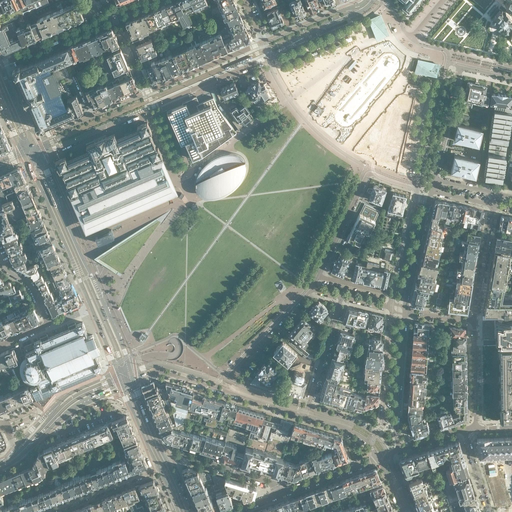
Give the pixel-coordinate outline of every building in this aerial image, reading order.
[(12,21),(8,11),(3,0),(0,1),(0,8),(6,23),(12,21)] [(15,11),(10,0),(3,0),(8,11),(12,21),(18,18),(15,11)] [(23,14),(17,0),(10,0),(15,11),(18,18),(24,15),(23,14)] [(27,6),(24,0),(17,0),(23,14),(29,11),(27,6)] [(36,9),(32,0),(24,0),(27,6),(29,11),(36,9)] [(42,7),(39,0),(32,0),(36,9),(37,10),(42,7)] [(187,12),(181,0),(176,0),(172,2),(180,20),(182,25),(191,21),(187,12)] [(194,11),(189,0),(181,0),(187,12),(190,11),(191,12),(194,11)] [(208,5),(205,0),(189,0),(194,11),(208,5)] [(236,6),(233,0),(219,6),(222,13),(236,6)] [(306,13),(300,0),(288,0),(291,6),(289,7),(291,12),(293,12),(295,16),(294,17),(297,18),(298,17),(306,13)] [(322,8),(318,0),(304,0),(310,13),(315,11),(315,10),(322,8)] [(400,0),(401,0),(405,3),(402,7),(402,6),(402,7),(408,12),(409,13),(409,12),(419,0),(400,0)] [(180,20),(172,2),(166,5),(173,20),(177,19),(178,21),(180,20)] [(84,18),(77,3),(70,6),(77,21),(84,18)] [(173,20),(166,5),(159,8),(167,26),(170,24),(169,22),(173,20)] [(77,21),(70,6),(63,9),(70,24),(77,21)] [(239,13),(237,8),(236,6),(222,13),(225,19),(239,13)] [(497,8),(494,6),(489,13),(491,15),(497,8)] [(167,26),(159,8),(153,10),(159,26),(163,24),(164,27),(167,26)] [(282,19),(279,11),(278,8),(267,13),(268,15),(267,16),(271,26),(273,27),(279,25),(281,25),(283,25),(283,23),(284,23),(284,22),(282,19)] [(70,24),(63,9),(57,12),(63,27),(70,24)] [(159,26),(153,10),(146,14),(152,29),(153,31),(157,30),(156,27),(159,26)] [(511,24),(511,21),(509,19),(510,17),(506,13),(504,14),(499,10),(495,16),(493,18),(491,18),(492,21),(494,21),(496,24),(495,25),(500,29),(501,28),(504,30),(504,32),(507,31),(507,30),(509,28),(511,24)] [(63,27),(57,12),(37,21),(43,36),(63,27)] [(242,20),(239,13),(225,19),(227,26),(242,20)] [(152,29),(146,14),(139,16),(146,33),(149,32),(148,30),(152,29)] [(381,14),(368,20),(377,41),(389,36),(381,14)] [(146,33),(139,16),(132,19),(139,34),(143,43),(149,40),(146,33)] [(43,36),(37,21),(36,18),(32,20),(34,24),(35,23),(36,25),(32,27),(37,39),(43,36)] [(139,34),(132,19),(125,22),(136,46),(143,43),(139,34)] [(228,34),(229,33),(245,26),(242,20),(227,26),(225,27),(228,34)] [(23,44),(17,29),(13,22),(0,27),(0,45),(3,51),(5,52),(23,44)] [(37,39),(32,27),(30,23),(27,25),(28,28),(25,30),(30,41),(37,39)] [(232,40),(248,33),(245,26),(229,33),(232,40)] [(30,41),(25,30),(21,31),(20,28),(17,29),(23,44),(30,41)] [(119,46),(112,28),(105,31),(112,47),(111,47),(114,52),(120,49),(119,46)] [(112,47),(105,31),(99,33),(106,49),(108,47),(109,48),(111,47),(112,47)] [(106,49),(99,33),(93,36),(99,52),(102,51),(102,50),(106,49)] [(231,48),(251,40),(248,33),(232,40),(224,43),(227,50),(231,48)] [(227,50),(224,43),(220,34),(209,39),(208,37),(206,38),(207,39),(199,43),(207,59),(227,50)] [(99,52),(93,36),(86,39),(93,54),(96,53),(99,52)] [(93,54),(86,39),(80,42),(87,57),(90,56),(93,54)] [(153,46),(152,43),(152,42),(151,39),(149,40),(143,43),(136,46),(138,52),(153,46)] [(87,57),(80,42),(74,44),(79,56),(80,60),(83,58),(83,59),(87,57)] [(207,59),(199,43),(193,45),(200,62),(207,59)] [(79,56),(74,44),(67,47),(68,48),(73,59),(74,62),(77,61),(76,58),(79,56)] [(200,62),(193,45),(186,48),(193,65),(200,62)] [(141,59),(157,52),(155,49),(153,46),(138,52),(141,59)] [(83,111),(77,96),(67,100),(66,97),(65,97),(66,98),(46,106),(45,104),(46,103),(45,101),(44,102),(43,98),(45,97),(41,88),(39,89),(36,84),(58,74),(65,72),(61,64),(73,59),(68,48),(23,67),(20,68),(20,67),(12,71),(13,72),(12,73),(14,76),(15,77),(16,78),(17,80),(24,95),(22,96),(24,100),(25,102),(25,103),(27,107),(28,106),(35,121),(34,121),(35,123),(35,124),(37,128),(41,130),(46,128),(46,127),(51,125),(74,115),(83,111)] [(193,65),(186,48),(180,51),(179,51),(186,68),(193,65)] [(129,68),(124,56),(121,50),(102,57),(103,59),(96,61),(102,76),(106,74),(107,77),(125,69),(129,68)] [(186,68),(179,51),(172,54),(179,71),(186,68)] [(179,71),(172,54),(165,57),(172,74),(179,71)] [(172,74),(165,57),(161,59),(160,58),(158,59),(158,61),(165,77),(172,74)] [(158,80),(151,62),(150,61),(148,62),(146,58),(141,60),(151,82),(152,82),(158,80)] [(417,59),(414,72),(437,77),(439,64),(417,59)] [(165,77),(158,61),(155,62),(154,60),(151,62),(158,80),(165,77)] [(136,85),(129,68),(125,69),(127,74),(124,75),(131,91),(137,89),(137,88),(136,86),(137,86),(136,85)] [(131,91),(124,75),(122,76),(122,77),(119,78),(125,94),(131,91)] [(125,94),(119,78),(118,77),(115,79),(116,80),(112,81),(119,97),(125,94)] [(119,97),(112,81),(112,80),(110,81),(110,82),(106,84),(107,87),(113,99),(119,97)] [(267,91),(267,90),(263,84),(261,85),(258,81),(254,83),(254,82),(248,85),(249,86),(247,87),(249,89),(255,101),(259,98),(260,100),(263,98),(265,101),(270,98),(266,92),(267,92),(267,91)] [(238,91),(237,89),(234,82),(229,84),(230,84),(221,88),(224,97),(233,93),(235,94),(238,92),(238,91)] [(486,107),(489,93),(485,92),(486,86),(480,85),(478,84),(479,83),(475,82),(475,83),(473,83),(467,82),(466,89),(465,89),(464,92),(465,92),(463,99),(482,103),(482,106),(486,107)] [(113,99),(107,87),(106,84),(102,85),(99,86),(106,102),(113,99)] [(106,102),(99,86),(97,87),(97,88),(94,89),(95,92),(100,104),(106,102)] [(95,92),(94,89),(93,89),(81,94),(88,109),(92,107),(93,107),(100,104),(95,92)] [(511,95),(507,95),(507,94),(496,93),(491,93),(490,103),(490,104),(494,104),(484,178),(502,180),(511,106),(511,95)] [(235,133),(232,135),(229,129),(232,128),(217,107),(213,97),(199,103),(196,96),(183,101),(184,103),(171,108),(167,110),(166,110),(181,144),(185,143),(192,159),(201,155),(202,157),(198,159),(199,160),(235,133)] [(252,116),(249,111),(249,110),(245,105),(241,108),(240,107),(238,109),(235,105),(230,107),(229,107),(238,120),(239,121),(240,121),(242,124),(244,122),(250,118),(252,116)] [(178,195),(162,157),(161,154),(160,150),(159,150),(158,147),(156,148),(150,133),(152,132),(150,129),(149,125),(148,126),(147,122),(144,124),(144,123),(140,125),(137,127),(139,131),(117,140),(114,134),(107,137),(106,137),(94,142),(94,143),(86,146),(89,152),(67,161),(65,158),(62,159),(58,160),(58,161),(55,162),(57,165),(56,165),(58,169),(60,172),(62,171),(68,186),(66,187),(67,190),(68,194),(69,194),(70,197),(86,234),(132,215),(178,195)] [(453,140),(478,146),(482,129),(457,124),(456,128),(455,130),(457,131),(456,134),(455,133),(454,136),(453,140)] [(11,147),(2,126),(0,126),(0,152),(10,149),(11,147)] [(195,184),(195,185),(196,186),(196,187),(196,188),(196,189),(197,189),(197,190),(197,191),(198,191),(198,192),(199,193),(200,193),(200,194),(201,194),(202,195),(203,195),(203,196),(204,196),(205,196),(206,196),(207,196),(208,197),(209,197),(210,197),(211,197),(212,197),(213,197),(214,197),(215,196),(216,196),(217,196),(218,196),(219,196),(220,195),(221,195),(222,195),(223,194),(224,194),(224,193),(225,193),(226,193),(227,192),(228,192),(228,191),(229,191),(230,190),(231,190),(231,189),(232,189),(233,188),(234,187),(235,186),(236,185),(237,185),(237,184),(238,183),(239,183),(239,182),(240,181),(241,180),(241,179),(242,178),(242,177),(243,177),(243,176),(243,175),(244,175),(244,174),(244,173),(244,172),(245,172),(245,171),(245,170),(245,169),(245,168),(245,167),(245,166),(245,165),(245,164),(245,163),(245,162),(244,161),(244,160),(243,159),(243,158),(242,158),(242,157),(241,157),(241,156),(240,156),(240,155),(239,155),(238,155),(238,154),(237,154),(236,154),(235,154),(235,153),(234,153),(233,153),(232,153),(231,153),(230,153),(229,153),(228,153),(227,153),(226,153),(225,153),(224,154),(223,154),(222,154),(221,154),(221,155),(220,155),(219,155),(218,156),(217,156),(216,157),(215,157),(214,158),(213,158),(212,159),(211,159),(211,160),(210,160),(209,161),(208,161),(208,162),(207,163),(206,163),(205,164),(205,165),(204,165),(204,166),(203,166),(203,167),(202,168),(201,168),(201,169),(201,170),(200,170),(200,171),(199,172),(198,173),(198,174),(197,175),(197,176),(197,177),(196,178),(196,179),(196,180),(196,181),(196,182),(195,183),(195,184)] [(475,177),(479,160),(454,155),(450,171),(475,177)] [(28,185),(25,178),(27,177),(24,170),(22,171),(20,168),(18,167),(13,169),(18,179),(19,183),(9,187),(11,193),(12,192),(17,190),(28,185)] [(18,179),(13,169),(8,171),(12,182),(18,179)] [(12,182),(8,171),(2,173),(7,184),(12,182)] [(15,198),(30,192),(28,185),(17,190),(12,192),(15,198)] [(381,203),(386,189),(385,189),(385,188),(384,188),(383,187),(382,187),(381,188),(381,187),(378,186),(377,186),(377,185),(376,185),(375,185),(374,185),(373,185),(372,188),(369,187),(368,188),(366,192),(367,193),(370,194),(369,197),(369,198),(374,200),(375,201),(374,204),(379,205),(380,202),(381,203)] [(41,216),(33,198),(30,192),(15,198),(2,204),(4,208),(10,221),(13,220),(14,223),(16,227),(18,226),(29,221),(41,216)] [(406,206),(407,204),(407,203),(406,203),(406,202),(404,201),(406,195),(393,192),(392,198),(391,198),(390,203),(389,203),(387,214),(395,216),(395,214),(401,216),(401,213),(402,213),(403,207),(405,207),(405,206),(406,206)] [(436,224),(438,217),(442,201),(436,200),(434,201),(429,223),(436,224)] [(445,219),(449,203),(442,201),(438,217),(445,219)] [(452,218),(456,204),(449,203),(445,219),(445,220),(448,221),(449,217),(450,218),(451,219),(452,218)] [(370,230),(380,211),(364,204),(355,223),(370,230)] [(459,220),(463,206),(456,204),(452,218),(452,222),(455,222),(455,220),(459,221),(459,220)] [(473,225),(477,209),(470,208),(463,206),(459,220),(460,220),(459,221),(460,221),(460,222),(461,222),(462,221),(463,221),(463,224),(466,225),(466,224),(473,225)] [(10,221),(4,208),(2,209),(2,212),(3,214),(1,215),(3,220),(4,223),(3,223),(4,228),(11,225),(14,223),(13,220),(10,221)] [(159,224),(160,223),(161,224),(161,225),(173,210),(172,209),(170,212),(169,211),(100,254),(94,258),(107,268),(120,277),(121,275),(122,275),(159,224)] [(482,223),(484,216),(482,216),(484,211),(477,209),(473,225),(480,227),(481,222),(482,223)] [(505,230),(508,216),(501,215),(500,216),(498,228),(505,230)] [(44,222),(41,216),(29,221),(31,225),(29,226),(30,229),(32,228),(44,222)] [(47,229),(45,226),(44,222),(32,228),(34,232),(32,232),(34,235),(34,234),(47,229)] [(359,244),(365,231),(369,233),(370,230),(355,223),(347,238),(359,244)] [(442,226),(436,224),(429,223),(427,232),(441,236),(443,236),(444,231),(441,230),(442,226)] [(13,231),(11,225),(4,228),(2,229),(3,231),(1,232),(2,233),(1,234),(2,236),(12,231),(13,231)] [(49,236),(47,229),(34,234),(37,241),(49,236)] [(95,236),(98,243),(114,236),(111,229),(95,236)] [(3,240),(17,234),(16,232),(13,233),(12,231),(2,236),(3,240)] [(440,240),(441,236),(427,232),(425,242),(440,246),(442,240),(440,240)] [(476,234),(472,234),(468,233),(466,233),(466,236),(467,236),(467,240),(478,242),(480,235),(476,234)] [(16,240),(15,238),(18,237),(17,234),(3,240),(5,245),(16,240)] [(52,242),(49,236),(37,241),(32,243),(33,246),(33,245),(34,249),(52,242)] [(510,246),(511,239),(497,237),(497,238),(496,239),(497,240),(497,241),(496,241),(496,243),(496,244),(510,246)] [(7,250),(21,244),(20,242),(17,243),(16,240),(5,245),(7,250)] [(477,250),(478,242),(467,240),(462,240),(461,243),(464,243),(465,244),(464,248),(477,250)] [(43,253),(55,248),(52,242),(34,249),(32,250),(35,256),(43,253)] [(355,251),(358,245),(352,242),(349,249),(355,251)] [(441,252),(442,246),(440,246),(425,242),(423,253),(438,256),(440,251),(441,252)] [(20,250),(19,248),(22,247),(21,244),(7,250),(9,255),(20,250)] [(509,254),(510,246),(496,244),(496,245),(495,247),(496,247),(495,248),(495,250),(495,251),(509,254)] [(41,261),(58,254),(55,248),(43,253),(44,255),(40,257),(41,261)] [(476,258),(477,250),(464,248),(463,252),(463,253),(460,252),(459,255),(476,258)] [(12,260),(25,254),(24,252),(21,253),(20,250),(9,255),(12,260)] [(390,260),(392,253),(384,251),(383,258),(390,260)] [(511,254),(509,254),(495,251),(493,260),(493,263),(492,268),(508,271),(509,271),(509,270),(510,270),(510,269),(510,268),(511,268),(511,267),(510,266),(510,265),(510,264),(509,264),(510,260),(511,260),(511,259),(511,258),(511,255),(511,254)] [(437,262),(438,256),(423,253),(420,263),(420,264),(437,267),(438,262),(437,262)] [(24,261),(23,258),(26,257),(25,254),(12,260),(14,265),(24,261)] [(46,266),(47,265),(60,260),(58,254),(41,261),(42,262),(43,263),(44,262),(45,263),(46,266)] [(382,271),(383,267),(379,266),(379,264),(367,261),(366,267),(360,266),(360,263),(356,262),(354,267),(348,264),(351,259),(340,254),(337,259),(336,259),(335,260),(333,263),(334,265),(332,270),(342,276),(344,273),(352,277),(352,278),(357,279),(357,278),(364,279),(364,280),(374,282),(381,283),(380,284),(381,284),(380,285),(385,286),(385,285),(389,270),(384,268),(383,271),(382,271)] [(474,266),(476,258),(459,255),(459,259),(461,259),(462,260),(461,264),(474,266)] [(28,267),(25,260),(24,261),(14,265),(14,266),(20,269),(23,270),(28,273),(30,273),(37,270),(40,268),(38,263),(28,267)] [(51,269),(62,264),(60,260),(47,265),(48,267),(48,268),(49,268),(50,267),(51,269)] [(64,269),(62,264),(51,269),(53,274),(64,269)] [(436,275),(437,267),(420,264),(421,264),(420,264),(420,265),(419,267),(419,268),(419,271),(436,275)] [(473,274),(474,266),(461,264),(461,268),(460,269),(457,268),(456,271),(473,274)] [(508,271),(492,268),(491,273),(490,277),(489,285),(505,288),(506,287),(507,287),(507,286),(507,285),(508,285),(508,284),(508,283),(507,283),(507,282),(507,281),(506,281),(507,277),(508,277),(509,276),(509,275),(509,274),(509,273),(509,272),(508,271)] [(56,279),(66,275),(64,269),(53,274),(51,275),(48,270),(46,271),(50,282),(56,279)] [(40,276),(37,270),(30,273),(32,277),(33,279),(34,278),(40,276)] [(435,283),(437,275),(436,275),(419,271),(418,271),(416,279),(435,283)] [(472,282),(473,274),(456,271),(456,274),(459,275),(460,276),(459,280),(472,282)] [(45,280),(44,278),(43,279),(41,275),(40,276),(34,278),(36,282),(37,282),(38,284),(45,280)] [(69,279),(66,275),(56,279),(58,284),(69,279)] [(49,279),(45,280),(38,284),(40,288),(41,289),(48,286),(49,286),(48,283),(50,282),(49,279)] [(57,290),(60,288),(68,285),(71,284),(69,279),(58,284),(57,285),(58,287),(57,288),(57,290)] [(435,284),(435,283),(416,279),(415,287),(427,290),(428,290),(429,290),(432,291),(435,291),(436,284),(435,284)] [(470,291),(471,283),(472,282),(459,280),(453,279),(452,281),(457,282),(456,289),(470,291)] [(75,294),(72,286),(71,284),(68,285),(60,288),(64,298),(75,294)] [(16,290),(14,285),(12,286),(0,289),(0,292),(3,291),(4,294),(6,293),(16,290)] [(511,300),(502,301),(504,287),(489,285),(486,304),(511,305),(511,300)] [(50,293),(48,286),(41,289),(43,294),(44,295),(50,293)] [(428,290),(427,290),(415,287),(414,290),(413,296),(412,296),(411,304),(423,306),(423,305),(425,306),(426,301),(425,301),(427,295),(429,290),(428,290)] [(10,297),(21,293),(19,288),(16,290),(6,293),(6,295),(7,294),(8,295),(9,295),(10,297)] [(468,301),(470,291),(456,289),(455,296),(450,295),(450,298),(468,301)] [(53,300),(52,298),(53,298),(53,297),(55,296),(54,294),(52,295),(51,292),(50,293),(44,295),(49,305),(52,303),(51,301),(53,300)] [(10,303),(23,297),(21,293),(10,297),(11,299),(10,300),(10,301),(9,302),(10,303)] [(78,304),(79,302),(78,302),(81,301),(78,294),(76,296),(75,294),(64,298),(58,301),(56,298),(54,300),(59,312),(78,304)] [(467,311),(468,301),(450,298),(449,298),(449,303),(447,304),(447,306),(448,307),(448,309),(467,311)] [(59,312),(54,300),(53,300),(51,301),(52,303),(49,305),(52,313),(53,315),(59,312)] [(322,317),(327,310),(326,309),(327,308),(322,304),(319,301),(317,303),(316,303),(309,312),(314,316),(313,318),(317,321),(318,320),(319,320),(320,320),(321,320),(322,320),(323,319),(323,318),(323,317),(322,317)] [(511,305),(486,304),(484,314),(498,314),(511,313),(511,305)] [(39,320),(33,308),(33,306),(25,309),(26,311),(32,323),(35,322),(39,320)] [(354,324),(357,310),(348,308),(347,308),(343,322),(354,324)] [(366,320),(368,313),(368,312),(357,310),(354,324),(365,327),(366,320)] [(26,326),(20,313),(19,311),(16,312),(17,314),(14,315),(20,329),(26,326)] [(32,323),(26,311),(20,313),(26,326),(32,323)] [(380,323),(381,320),(382,316),(372,313),(372,314),(368,313),(366,320),(370,321),(370,323),(369,323),(367,329),(368,329),(369,330),(371,330),(372,330),(373,327),(375,327),(374,329),(378,330),(379,328),(381,329),(382,324),(380,323)] [(511,313),(498,314),(499,338),(511,337),(511,313)] [(20,329),(14,315),(8,318),(14,331),(20,329)] [(14,331),(8,318),(8,317),(2,320),(8,334),(14,331)] [(318,330),(303,317),(299,322),(296,326),(308,336),(309,335),(312,337),(318,330)] [(8,334),(2,320),(0,320),(0,331),(2,336),(8,334)] [(103,370),(100,363),(100,364),(96,354),(100,353),(93,337),(89,338),(85,329),(86,329),(83,322),(76,325),(75,323),(68,326),(69,328),(48,336),(47,334),(40,337),(41,340),(33,343),(36,349),(25,353),(25,354),(23,355),(19,356),(22,362),(20,366),(20,373),(23,379),(28,384),(32,386),(33,388),(31,389),(33,394),(34,394),(34,393),(35,394),(36,394),(36,395),(37,396),(36,396),(36,397),(36,398),(35,398),(35,399),(33,400),(29,402),(37,408),(41,412),(49,403),(57,394),(102,375),(96,374),(103,371),(103,370)] [(430,325),(429,324),(428,324),(416,322),(414,324),(414,333),(429,334),(430,334),(430,331),(428,331),(429,329),(430,329),(430,328),(431,328),(431,327),(431,326),(431,325),(430,325)] [(311,339),(308,336),(296,326),(293,330),(292,330),(288,334),(304,347),(311,339)] [(465,335),(465,330),(465,329),(463,328),(450,327),(450,333),(449,333),(449,336),(453,336),(465,336),(465,335)] [(352,334),(347,332),(341,330),(338,340),(351,344),(353,339),(352,339),(354,334),(352,334)] [(143,343),(149,336),(145,333),(144,335),(142,333),(139,337),(141,338),(139,340),(142,342),(143,343)] [(428,341),(429,334),(414,333),(413,340),(428,341)] [(466,344),(465,336),(453,336),(453,344),(466,344)] [(382,349),(383,341),(380,340),(380,338),(371,337),(371,339),(371,342),(369,342),(368,342),(368,348),(382,349)] [(352,344),(351,344),(338,340),(336,347),(349,351),(350,351),(352,344)] [(427,349),(428,341),(413,340),(412,348),(427,349)] [(297,354),(283,342),(273,353),(287,364),(291,360),(292,360),(297,354)] [(303,354),(295,348),(289,342),(288,343),(302,355),(303,354)] [(27,348),(33,346),(32,343),(23,347),(25,352),(28,350),(27,348)] [(466,344),(453,344),(451,344),(451,353),(452,353),(466,353),(466,344)] [(308,354),(298,345),(295,348),(303,354),(306,356),(308,354)] [(22,362),(19,356),(23,355),(19,346),(15,347),(15,348),(14,347),(14,348),(4,352),(0,353),(0,367),(3,366),(5,369),(9,367),(10,369),(14,367),(15,368),(19,366),(18,363),(22,362)] [(511,346),(499,347),(499,351),(499,355),(499,358),(500,363),(499,363),(499,367),(500,367),(500,375),(499,375),(499,379),(500,379),(500,382),(500,387),(499,387),(499,391),(500,391),(500,399),(499,399),(500,403),(500,406),(500,411),(500,415),(500,419),(499,419),(500,421),(501,421),(502,420),(506,420),(506,421),(509,420),(511,419),(511,346)] [(349,354),(348,354),(349,351),(336,347),(333,356),(344,360),(347,361),(348,357),(348,358),(349,357),(350,355),(349,354)] [(382,356),(382,349),(368,348),(367,348),(366,352),(364,352),(364,355),(367,356),(382,357),(382,356)] [(430,353),(430,349),(427,349),(412,348),(412,355),(427,356),(427,353),(430,353)] [(426,364),(427,356),(412,355),(411,362),(426,364)] [(343,364),(344,360),(333,356),(332,357),(330,363),(331,364),(330,364),(344,368),(345,365),(343,364)] [(381,365),(382,357),(367,356),(366,361),(364,360),(364,364),(366,364),(381,365)] [(256,373),(258,375),(256,377),(256,376),(254,378),(255,379),(254,381),(252,380),(251,382),(259,384),(259,377),(260,376),(261,378),(262,377),(268,382),(269,383),(271,383),(273,380),(273,379),(273,378),(274,376),(273,376),(278,370),(269,362),(266,365),(264,363),(256,373)] [(426,371),(426,364),(411,362),(411,370),(424,371),(426,371)] [(343,370),(344,368),(330,364),(329,370),(328,370),(340,374),(342,370),(343,370)] [(381,373),(381,367),(381,365),(366,364),(366,368),(365,368),(364,372),(381,373)] [(342,377),(343,374),(340,374),(328,370),(326,376),(326,377),(337,380),(338,381),(339,377),(342,377)] [(426,377),(427,373),(424,373),(424,371),(411,370),(410,380),(426,381),(426,380),(425,380),(425,377),(426,377)] [(302,394),(306,380),(303,379),(304,376),(304,375),(304,374),(303,374),(303,373),(302,373),(296,371),(295,371),(294,371),(294,372),(292,376),(289,375),(285,389),(302,394)] [(380,381),(381,373),(364,372),(364,376),(365,376),(365,380),(380,381)] [(335,389),(337,380),(326,377),(325,382),(324,385),(323,387),(323,388),(334,391),(335,389)] [(161,391),(167,389),(166,384),(164,385),(164,384),(162,385),(163,386),(162,386),(160,387),(157,380),(153,382),(153,381),(141,386),(143,390),(144,394),(145,394),(146,398),(162,392),(161,391)] [(379,391),(380,382),(380,381),(365,380),(364,385),(366,385),(366,390),(367,390),(379,391)] [(426,385),(426,381),(410,380),(409,387),(426,388),(426,385)] [(180,424),(185,421),(186,419),(185,419),(189,406),(193,392),(194,391),(166,382),(166,383),(166,384),(167,389),(169,395),(176,425),(175,426),(180,424)] [(33,394),(31,389),(30,389),(29,386),(25,387),(25,388),(25,389),(21,391),(25,402),(35,398),(36,398),(36,397),(36,396),(37,396),(36,395),(36,394),(35,394),(34,393),(34,394),(33,394)] [(426,392),(426,388),(409,387),(409,394),(425,396),(425,392),(426,392)] [(331,401),(334,391),(323,388),(320,398),(330,401),(331,401)] [(160,396),(163,395),(164,397),(169,395),(167,389),(161,391),(162,392),(146,398),(149,404),(161,399),(160,396)] [(339,404),(342,391),(335,389),(334,391),(331,401),(339,404)] [(378,404),(379,395),(379,391),(367,390),(366,394),(367,394),(366,398),(362,410),(370,407),(371,407),(372,407),(373,406),(378,404)] [(25,402),(21,391),(12,394),(17,406),(25,402)] [(346,406),(350,394),(342,391),(339,404),(346,406)] [(219,416),(223,401),(216,399),(203,395),(193,392),(189,406),(199,409),(212,413),(212,414),(219,416)] [(354,409),(358,396),(359,395),(351,392),(350,394),(346,406),(354,409)] [(17,406),(12,394),(4,398),(9,409),(17,406)] [(425,400),(425,396),(409,394),(408,402),(423,403),(425,403),(425,400)] [(362,410),(366,398),(358,396),(354,409),(362,411),(362,410)] [(9,409),(4,398),(0,399),(0,412),(2,412),(3,412),(5,411),(9,409)] [(163,404),(161,399),(149,404),(151,409),(163,404)] [(221,422),(224,415),(226,416),(230,403),(223,401),(219,416),(217,421),(215,428),(221,430),(222,430),(223,426),(220,425),(221,422)] [(423,417),(422,412),(422,408),(423,408),(423,403),(408,402),(408,411),(407,411),(408,412),(408,415),(408,417),(409,421),(409,422),(423,417)] [(231,425),(237,405),(230,403),(226,416),(230,417),(227,424),(231,425)] [(166,410),(163,404),(151,409),(154,415),(153,415),(154,415),(166,410)] [(263,419),(265,414),(237,405),(231,425),(231,426),(231,428),(238,430),(241,422),(260,428),(263,419)] [(454,423),(452,415),(452,412),(451,413),(450,412),(450,411),(449,411),(448,411),(446,411),(445,409),(442,410),(447,425),(454,423)] [(168,416),(166,410),(154,415),(156,421),(168,416)] [(447,425),(442,410),(439,411),(440,413),(436,414),(441,428),(447,425)] [(467,418),(467,410),(459,410),(456,410),(456,414),(452,415),(454,423),(466,419),(467,418)] [(133,431),(131,426),(129,421),(129,420),(128,418),(126,415),(114,420),(108,423),(113,435),(113,436),(118,437),(120,436),(133,431)] [(170,421),(168,416),(156,421),(158,426),(170,421)] [(427,424),(426,421),(425,421),(424,417),(423,417),(409,422),(409,423),(410,427),(411,427),(411,429),(427,424)] [(286,446),(290,435),(293,423),(284,420),(283,425),(273,422),(263,419),(260,428),(255,443),(261,445),(262,443),(264,444),(266,439),(270,425),(271,426),(273,426),(270,435),(269,439),(279,442),(278,443),(286,446)] [(172,427),(170,421),(158,426),(161,432),(171,428),(172,427)] [(113,435),(108,423),(98,427),(105,442),(109,440),(108,439),(111,437),(110,436),(113,435)] [(296,437),(300,425),(294,423),(293,423),(290,435),(296,437)] [(428,428),(428,427),(427,424),(411,429),(412,431),(412,432),(413,435),(414,436),(414,437),(415,436),(417,436),(417,435),(422,434),(423,434),(423,433),(425,433),(426,432),(429,431),(429,430),(429,429),(428,428)] [(303,439),(307,427),(300,425),(296,437),(303,439)] [(105,442),(98,427),(89,431),(94,443),(97,442),(97,443),(100,442),(100,443),(105,442)] [(309,441),(313,429),(307,427),(303,439),(309,441)] [(171,441),(174,431),(172,430),(171,428),(161,432),(163,438),(165,439),(164,441),(165,442),(168,444),(169,441),(171,441)] [(316,443),(320,431),(313,429),(309,441),(316,443)] [(177,443),(180,434),(181,431),(178,430),(177,432),(174,431),(171,441),(170,445),(174,447),(176,443),(177,443)] [(94,443),(89,431),(80,435),(86,449),(90,448),(89,446),(92,445),(92,444),(94,443)] [(122,441),(135,436),(133,431),(120,436),(122,441)] [(183,445),(187,431),(185,431),(184,432),(181,431),(180,434),(177,443),(183,445)] [(189,447),(193,435),(189,433),(190,432),(187,431),(183,445),(189,447)] [(322,445),(326,433),(320,431),(316,443),(322,445)] [(330,445),(334,435),(326,433),(322,445),(324,446),(325,443),(330,445)] [(195,449),(199,435),(197,434),(197,436),(193,435),(189,447),(195,449)] [(86,449),(80,435),(71,439),(76,450),(78,449),(79,451),(81,450),(82,451),(86,449)] [(201,451),(205,438),(202,437),(202,436),(199,435),(195,449),(201,451)] [(343,444),(341,440),(340,437),(334,435),(330,445),(333,446),(334,448),(337,446),(343,444)] [(124,447),(138,442),(135,436),(122,441),(123,444),(120,446),(121,448),(124,447)] [(208,453),(212,438),(206,436),(205,438),(201,451),(208,453)] [(479,456),(490,456),(511,454),(511,437),(490,438),(477,438),(477,450),(479,450),(479,456)] [(214,454),(218,440),(212,438),(208,453),(214,454)] [(76,450),(71,439),(61,442),(67,457),(72,455),(71,454),(74,453),(73,451),(76,450)] [(220,456),(224,442),(218,440),(214,454),(220,456)] [(450,450),(460,447),(458,440),(457,440),(454,441),(453,442),(447,444),(445,444),(443,445),(446,455),(448,455),(448,452),(450,452),(450,450)] [(244,452),(235,450),(237,445),(225,441),(224,442),(220,456),(241,463),(244,452)] [(67,457),(61,442),(52,446),(57,458),(60,466),(64,464),(63,459),(67,457)] [(126,454),(126,453),(140,448),(138,442),(124,447),(125,451),(126,454)] [(348,458),(345,451),(346,451),(343,444),(337,446),(342,460),(348,458)] [(446,455),(443,445),(434,448),(438,461),(442,460),(442,458),(444,458),(444,457),(446,455)] [(57,458),(52,446),(43,450),(43,451),(49,465),(51,469),(60,466),(57,458)] [(342,460),(337,446),(334,448),(334,449),(331,450),(331,451),(332,451),(336,463),(342,460)] [(278,474),(282,460),(283,459),(275,457),(276,455),(267,453),(267,452),(263,451),(262,451),(260,450),(253,448),(253,450),(246,447),(244,452),(241,463),(248,465),(248,464),(258,467),(261,468),(262,468),(271,471),(271,472),(278,474)] [(463,455),(460,447),(450,450),(450,452),(448,452),(448,455),(450,456),(451,459),(463,455)] [(143,453),(140,448),(126,453),(128,457),(127,457),(128,459),(129,459),(143,453)] [(438,461),(434,448),(432,449),(426,451),(427,451),(430,463),(432,468),(435,467),(434,463),(438,461)] [(49,465),(43,451),(40,453),(39,453),(38,454),(38,455),(37,457),(38,457),(37,457),(36,459),(42,475),(43,474),(45,474),(44,469),(46,468),(45,467),(49,465)] [(332,451),(331,451),(322,455),(326,466),(336,463),(332,451)] [(430,463),(427,451),(413,455),(418,468),(422,466),(422,465),(430,463)] [(145,459),(143,453),(129,459),(128,459),(127,459),(128,463),(129,463),(130,465),(145,459)] [(326,466),(322,455),(317,456),(316,455),(311,456),(316,470),(326,466)] [(418,468),(413,455),(411,456),(408,456),(408,457),(406,457),(411,473),(419,470),(418,468)] [(465,463),(463,455),(451,459),(452,463),(449,464),(449,465),(446,466),(447,468),(465,463)] [(316,470),(311,456),(305,459),(310,472),(316,470)] [(411,473),(406,457),(404,458),(401,459),(399,460),(401,465),(403,470),(405,475),(406,477),(408,482),(421,478),(420,474),(412,476),(411,473)] [(42,475),(36,459),(36,460),(35,461),(35,462),(34,462),(33,463),(34,464),(34,466),(29,468),(34,480),(41,478),(42,481),(45,480),(43,474),(42,475)] [(129,473),(126,466),(124,459),(120,460),(118,461),(123,475),(129,473)] [(129,473),(147,466),(147,464),(145,459),(130,465),(126,466),(129,473)] [(310,472),(305,459),(299,461),(300,462),(299,462),(299,463),(304,474),(310,472)] [(285,476),(289,462),(282,460),(278,474),(285,476)] [(123,475),(118,461),(116,462),(112,463),(113,465),(118,477),(123,475)] [(291,478),(295,464),(289,462),(285,476),(291,478)] [(304,474),(299,463),(296,464),(296,465),(295,464),(291,478),(293,479),(298,477),(298,476),(304,474)] [(458,478),(456,471),(458,470),(459,473),(459,472),(461,477),(468,474),(469,474),(465,463),(447,468),(443,469),(443,470),(443,471),(444,471),(445,474),(447,474),(450,480),(453,479),(458,478)] [(118,477),(113,465),(107,467),(112,479),(118,477)] [(112,479),(107,467),(102,469),(106,481),(112,479)] [(184,475),(197,471),(197,470),(187,467),(182,469),(184,475)] [(34,480),(29,468),(21,471),(26,483),(30,482),(31,483),(35,482),(34,480)] [(381,481),(376,469),(375,468),(368,471),(373,483),(381,481)] [(106,481),(102,469),(96,471),(101,483),(106,481)] [(211,479),(209,474),(197,470),(197,471),(184,475),(189,486),(201,482),(211,479)] [(26,483),(21,471),(13,475),(18,487),(22,485),(23,486),(27,485),(26,483)] [(101,483),(96,471),(90,473),(95,486),(101,483)] [(373,483),(368,471),(362,473),(366,486),(373,483)] [(95,486),(90,473),(85,475),(90,488),(95,486)] [(366,486),(362,473),(355,476),(362,495),(365,494),(364,491),(363,491),(361,488),(366,486)] [(475,496),(468,474),(461,477),(458,478),(453,479),(455,486),(456,485),(459,494),(458,495),(460,502),(463,501),(475,496)] [(18,487),(13,475),(5,478),(9,490),(14,488),(14,489),(18,488),(18,487)] [(90,488),(85,475),(79,478),(84,490),(90,488)] [(227,488),(224,481),(225,479),(212,475),(214,482),(212,483),(215,492),(225,489),(227,488)] [(362,495),(355,476),(348,478),(353,491),(358,489),(359,490),(357,491),(359,496),(362,495)] [(9,490),(5,478),(0,480),(0,491),(1,493),(5,492),(5,493),(10,491),(9,490)] [(84,490),(79,478),(73,480),(78,492),(84,490)] [(353,491),(348,478),(342,480),(346,492),(349,500),(351,499),(350,495),(349,496),(348,493),(353,491)] [(411,489),(427,483),(426,481),(424,482),(424,481),(423,481),(422,478),(421,478),(408,482),(408,483),(411,489)] [(142,491),(156,485),(153,479),(135,486),(138,493),(142,491)] [(239,495),(243,484),(225,479),(224,481),(227,488),(229,494),(232,493),(233,493),(239,495)] [(78,492),(73,480),(67,482),(72,495),(78,492)] [(346,492),(342,480),(336,483),(343,502),(345,501),(343,498),(342,498),(341,495),(343,494),(342,493),(346,492)] [(72,495),(67,482),(61,485),(66,497),(72,495)] [(205,487),(204,484),(202,485),(201,482),(189,486),(192,492),(205,487)] [(343,502),(336,483),(329,485),(333,496),(337,495),(337,496),(339,496),(340,499),(339,499),(341,503),(343,502)] [(427,490),(426,487),(427,487),(426,486),(428,485),(427,483),(411,489),(414,496),(427,490)] [(253,497),(255,488),(243,484),(239,495),(240,498),(243,497),(244,500),(253,497)] [(385,491),(382,484),(364,491),(365,494),(368,493),(367,491),(370,490),(372,496),(372,495),(385,491)] [(66,497),(61,485),(55,487),(56,489),(60,499),(66,497)] [(145,496),(158,491),(156,485),(142,491),(144,497),(145,496)] [(333,496),(329,485),(323,487),(330,507),(332,506),(331,502),(330,503),(329,499),(331,499),(330,497),(333,496)] [(140,499),(138,493),(135,486),(124,491),(129,506),(130,509),(136,507),(134,501),(140,499)] [(207,493),(205,487),(192,492),(194,498),(207,493)] [(330,507),(323,487),(317,489),(321,501),(324,500),(325,501),(327,500),(328,503),(326,504),(328,507),(330,507)] [(233,504),(229,494),(227,488),(225,489),(225,490),(222,491),(227,506),(233,504)] [(60,499),(56,489),(50,491),(54,502),(60,499)] [(321,501),(317,489),(311,491),(318,511),(321,510),(319,506),(318,507),(317,503),(319,503),(318,502),(321,501)] [(416,502),(432,496),(432,494),(430,494),(429,494),(428,494),(427,490),(414,496),(416,502)] [(54,502),(50,491),(43,493),(48,504),(54,502)] [(129,506),(124,491),(118,493),(122,505),(125,504),(126,507),(129,506)] [(161,497),(158,491),(145,496),(146,499),(148,498),(149,502),(161,497)] [(227,506),(222,491),(216,494),(217,496),(218,499),(221,508),(227,506)] [(318,511),(311,491),(306,493),(310,505),(313,504),(313,505),(315,504),(316,508),(315,508),(316,511),(318,511)] [(388,497),(385,491),(372,495),(374,499),(375,498),(376,501),(388,497)] [(210,498),(212,498),(210,492),(207,493),(194,498),(196,504),(197,503),(210,498)] [(48,504),(43,493),(37,496),(41,507),(48,504)] [(122,505),(118,493),(112,495),(117,507),(120,506),(121,509),(123,508),(122,505)] [(310,505),(306,493),(299,496),(305,511),(307,511),(306,507),(309,506),(309,505),(310,505)] [(117,507),(112,495),(107,497),(111,510),(114,508),(115,511),(118,510),(117,507)] [(41,507),(37,496),(31,498),(35,509),(41,507)] [(303,511),(305,511),(299,496),(293,498),(298,510),(301,509),(302,511),(303,511)] [(432,503),(431,500),(432,500),(431,499),(433,498),(432,496),(416,502),(419,508),(432,503)] [(478,501),(477,499),(476,500),(475,496),(463,501),(465,506),(478,501)] [(112,511),(111,510),(107,497),(101,499),(106,511),(109,511),(112,511)] [(163,503),(161,497),(149,502),(148,503),(149,505),(150,504),(151,508),(163,503)] [(377,511),(392,507),(388,497),(376,501),(378,506),(375,507),(375,508),(369,510),(368,511),(377,511)] [(35,509),(31,498),(25,500),(29,511),(35,509)] [(212,504),(210,498),(197,503),(199,509),(212,504)] [(298,510),(293,498),(288,500),(291,511),(294,511),(298,510)] [(105,511),(106,511),(101,499),(96,502),(99,511),(105,511)] [(27,511),(29,511),(25,500),(19,502),(23,511),(27,511)] [(291,511),(288,500),(282,502),(285,511),(291,511)] [(479,507),(478,504),(478,501),(465,506),(466,511),(479,507)] [(23,511),(19,502),(13,505),(16,511),(23,511)] [(99,511),(96,502),(90,504),(93,511),(99,511)] [(166,508),(168,507),(166,502),(163,503),(151,508),(150,508),(151,511),(152,510),(152,511),(157,511),(166,509),(166,508)] [(285,511),(282,502),(276,504),(278,511),(285,511)] [(369,510),(367,505),(366,502),(358,504),(361,511),(368,511),(369,510)] [(430,511),(438,509),(437,507),(435,508),(435,507),(434,507),(432,503),(419,508),(420,511),(430,511)]
